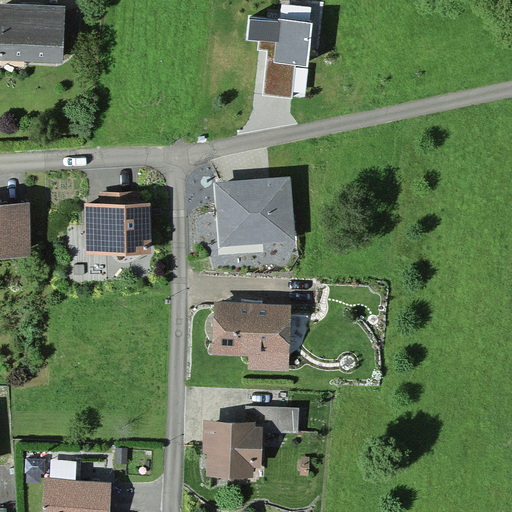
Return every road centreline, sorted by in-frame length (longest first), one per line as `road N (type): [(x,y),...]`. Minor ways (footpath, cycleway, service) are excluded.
road 1 (residential): [(167,511),(176,163)]
road 2 (residential): [(511,87),(176,163)]
road 3 (residential): [(176,163),(0,168)]
